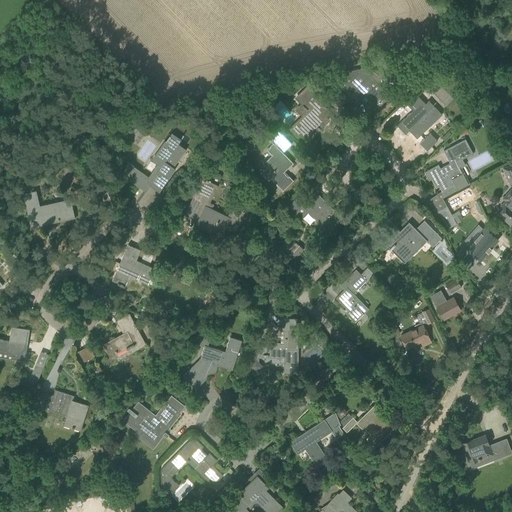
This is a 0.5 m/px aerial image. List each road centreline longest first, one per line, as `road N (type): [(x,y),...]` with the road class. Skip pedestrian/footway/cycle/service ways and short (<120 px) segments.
road 1 (residential): [(296,298),(134,223),(111,223),(69,265)]
road 2 (tertiary): [(431,431),(511,289)]
road 3 (residential): [(376,215),(402,194),(405,180),(387,156),(371,143),(355,145),(341,160),(343,176)]
road 4 (residential): [(69,265),(43,291),(40,307),(55,325),(71,333),(90,321),(103,294)]
road 5 (residential): [(267,438),(236,459),(201,426),(213,404),(231,407)]
road 6 (residential): [(267,438),(351,350)]
